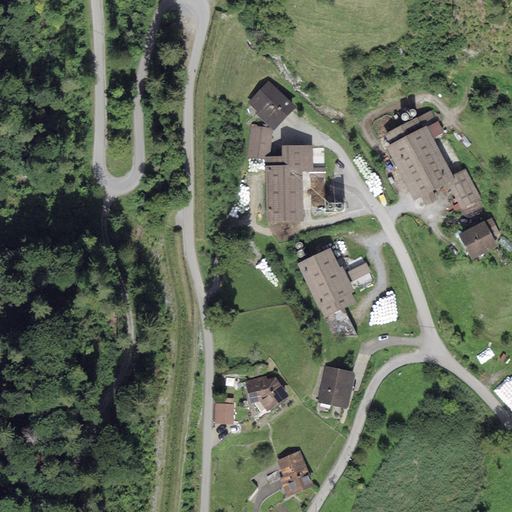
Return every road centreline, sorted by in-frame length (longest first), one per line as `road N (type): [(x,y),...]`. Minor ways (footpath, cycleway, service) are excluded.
road 1 (unclassified): [(193,0),(204,20),(189,109),(191,233),(210,385),(204,511)]
road 2 (unclassified): [(95,0),(100,167),(115,189),(139,173),(142,70),(152,30),(175,0)]
road 3 (track): [(49,511),(131,356),(124,289),(103,228),(107,186)]
road 4 (track): [(162,511),(180,330),(166,238),(172,222),(190,213)]
road 5 (residential): [(439,355),(381,211),(334,147),(291,124)]
road 6 (residential): [(439,355),(400,361),(376,381),(348,453),(312,511)]
road 7 (track): [(402,208),(400,187),(368,133),(369,118),(427,98),(453,123)]
road 8 (track): [(249,202),(252,222),(264,231),(349,215),(372,202)]
